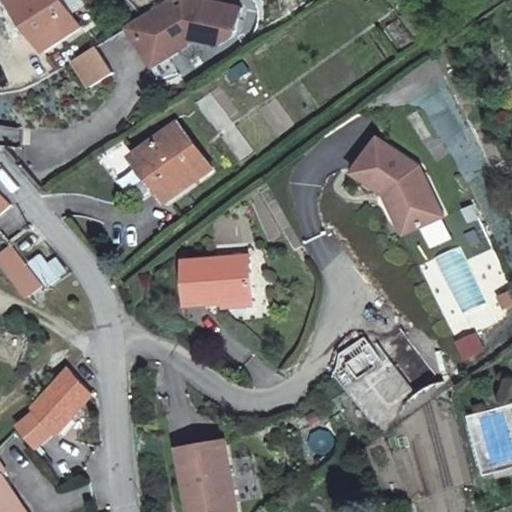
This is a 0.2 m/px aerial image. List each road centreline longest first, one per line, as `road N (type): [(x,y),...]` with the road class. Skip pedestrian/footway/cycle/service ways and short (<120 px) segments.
road 1 (residential): [(120,320),(161,337),(237,393),(272,395),(301,382),(324,351),(350,285)]
road 2 (residential): [(0,166),(115,298),(120,320)]
road 3 (residential): [(120,320),(126,345),(116,425),(130,511)]
road 4 (unknown): [(0,116),(57,123),(143,63)]
